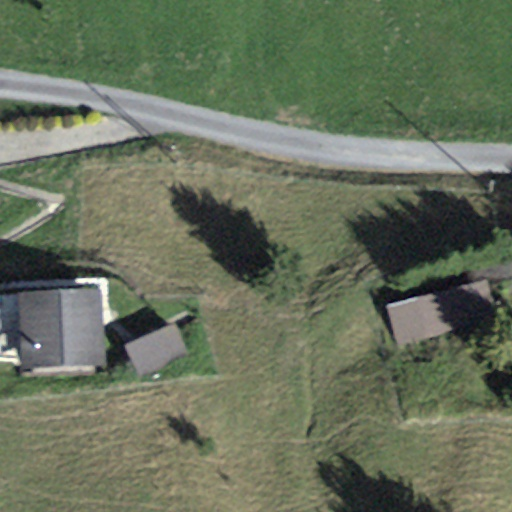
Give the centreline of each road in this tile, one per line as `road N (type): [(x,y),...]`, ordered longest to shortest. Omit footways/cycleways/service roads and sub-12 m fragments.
road 1 (unclassified): [(0,84),(124,100),(343,152),(511,161)]
road 2 (track): [(152,108),(132,127),(0,145)]
